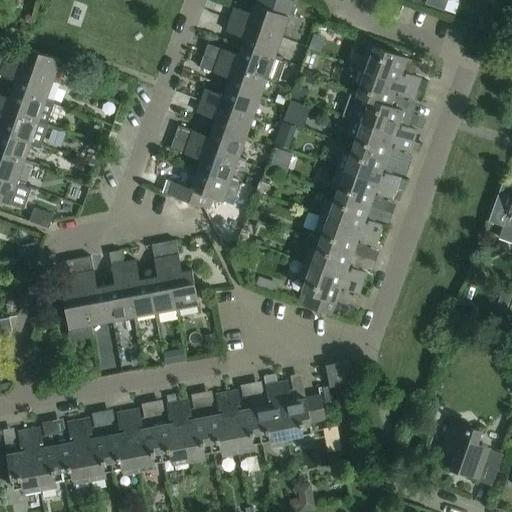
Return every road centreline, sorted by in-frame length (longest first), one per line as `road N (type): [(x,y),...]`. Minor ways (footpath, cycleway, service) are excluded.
road 1 (residential): [(32,403),(367,347),(469,62),(354,22),(362,0)]
road 2 (residential): [(32,403),(26,336),(45,272),(68,238),(116,222)]
road 3 (residential): [(116,222),(189,15)]
